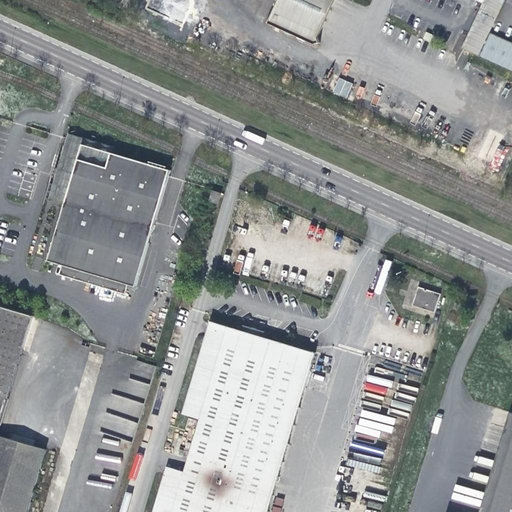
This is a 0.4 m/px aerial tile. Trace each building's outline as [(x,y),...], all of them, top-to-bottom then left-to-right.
[(81,0),(123,19),(131,0),(81,0)] [(149,0),(146,10),(186,24),(193,0),(149,0)] [(279,0),(268,25),(315,46),(319,45),(318,40),(317,36),(320,35),(336,0),(279,0)] [(508,0),(488,0),(467,48),(483,55),(508,0)] [(483,55),(505,65),(507,61),(511,62),(511,40),(494,30),(483,55)] [(337,78),(334,95),(348,97),(351,81),(337,78)] [(118,142),(71,128),(52,192),(69,196),(67,202),(51,254),(140,281),(176,163),(117,145),(118,142)] [(212,187),(209,198),(219,200),(221,190),(212,187)] [(419,280),(413,298),(435,305),(441,286),(419,280)] [(0,511),(25,511),(43,454),(0,441),(0,422),(36,307),(0,295),(0,511)] [(452,303),(450,310),(455,312),(458,305),(452,303)] [(447,316),(444,323),(454,326),(456,319),(447,316)] [(153,511),(268,511),(315,350),(293,343),(210,319),(183,410),(202,416),(186,470),(168,464),(153,511)] [(511,417),(507,416),(477,511),(489,511),(511,440),(511,417)] [(511,511),(511,440),(489,511),(511,511)]
